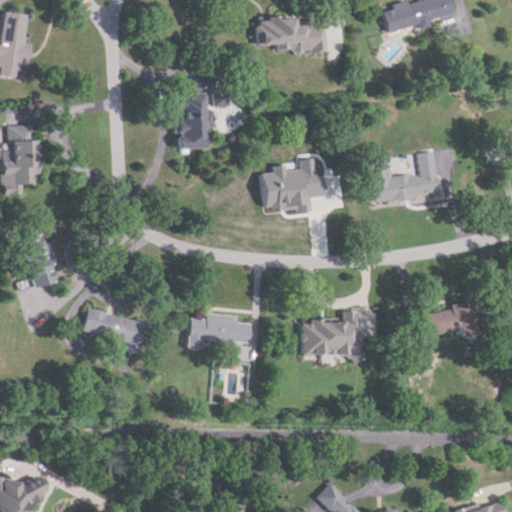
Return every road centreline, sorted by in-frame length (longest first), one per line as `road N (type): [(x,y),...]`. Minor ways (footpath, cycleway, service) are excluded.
road 1 (residential): [(511,230),(437,250),(339,260),(266,261),(162,243)]
road 2 (residential): [(511,435),(248,430)]
road 3 (residential): [(117,0),(110,25),(119,179),(134,219),(162,243)]
road 4 (residential): [(248,430),(0,433)]
